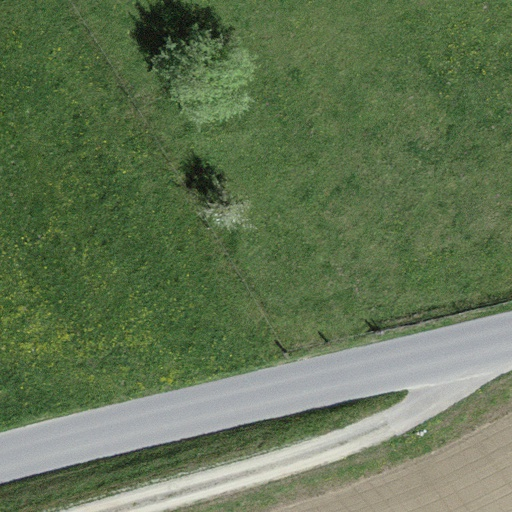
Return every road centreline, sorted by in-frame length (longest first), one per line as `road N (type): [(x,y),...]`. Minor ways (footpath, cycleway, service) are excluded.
road 1 (tertiary): [(511,340),(0,458)]
road 2 (track): [(111,511),(374,432),(436,398),(457,372),(462,350)]
